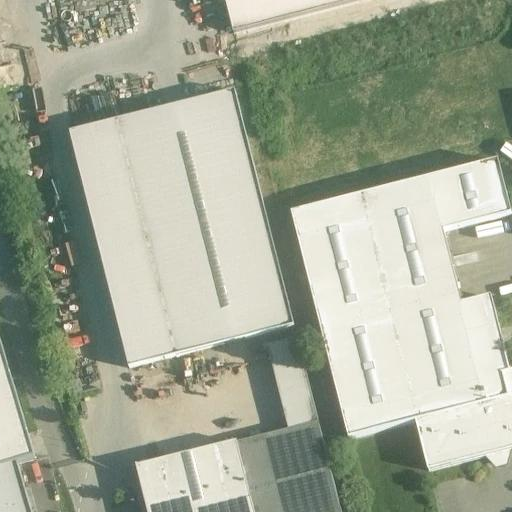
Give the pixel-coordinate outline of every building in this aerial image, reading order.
[(223,0),(232,33),(367,0),(223,0)] [(235,93),(118,123),(177,358),(295,328),(235,93)] [(177,358),(118,123),(70,135),(130,370),(177,358)] [(511,160),(296,213),(352,445),(424,428),(435,475),(500,460),(503,469),(511,467),(511,307),(507,288),(476,296),(460,230),(511,217),(511,160)] [(319,424),(298,341),(268,348),(289,432),(319,424)] [(0,365),(0,470),(18,465),(29,461),(0,365)] [(289,432),(272,436),(291,511),(341,511),(319,424),(289,432)] [(291,511),(272,436),(238,445),(254,511),(291,511)] [(237,444),(138,469),(148,511),(254,511),(238,445),(237,444)] [(0,470),(0,511),(31,511),(18,465),(0,470)]
